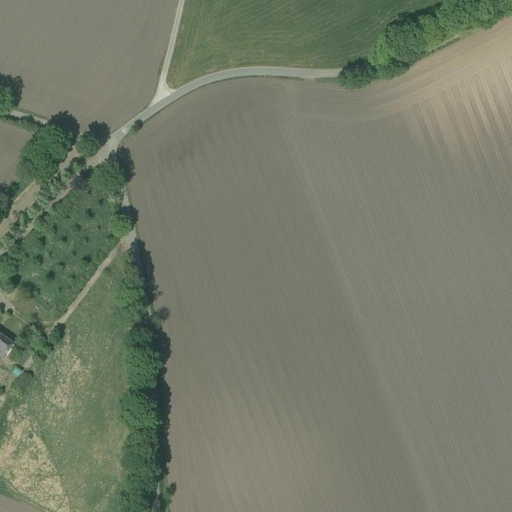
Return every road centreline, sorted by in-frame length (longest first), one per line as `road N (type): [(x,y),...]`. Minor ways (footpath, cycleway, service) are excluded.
road 1 (unclassified): [(101,149),(205,81),(364,68),(508,0)]
road 2 (unclassified): [(156,511),(131,237),(101,149)]
